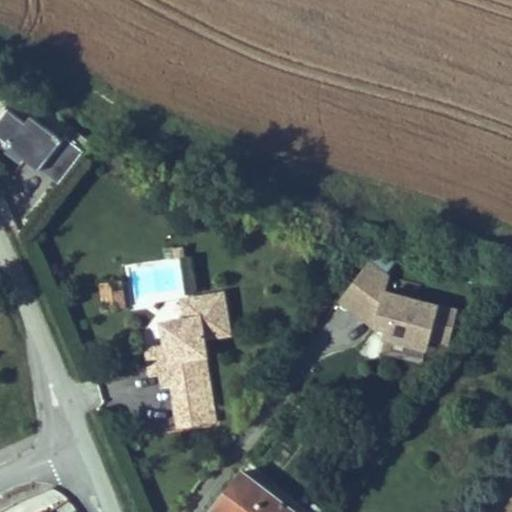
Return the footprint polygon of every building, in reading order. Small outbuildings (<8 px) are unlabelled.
[(9,108),(0,122),(0,147),(61,184),(81,150),(9,108)] [(78,187),(94,161),(81,152),(65,178),(78,187)] [(342,323),(429,346),(430,341),(448,346),(458,309),(388,290),(393,270),(358,261),(342,323)] [(125,282),(100,283),(101,309),(126,308),(125,282)] [(211,412),(244,405),(240,385),(244,384),(246,384),(243,368),(269,362),(260,321),(219,329),(222,348),(203,373),(185,377),(190,403),(199,401),(209,399),(211,412)] [(203,373),(222,348),(200,353),(203,373)] [(244,405),(248,404),(244,384),(240,385),(244,405)] [(202,414),(211,412),(209,399),(199,401),(202,414)] [(214,429),(251,422),(248,404),(244,405),(211,412),(214,429)] [(220,454),(256,446),(251,422),(214,429),(220,454)] [(288,440),(264,475),(283,488),(306,453),(288,440)] [(299,511),(280,494),(264,511),(299,511)]
